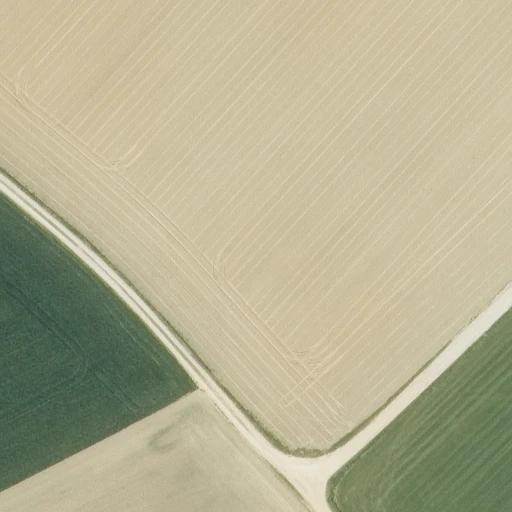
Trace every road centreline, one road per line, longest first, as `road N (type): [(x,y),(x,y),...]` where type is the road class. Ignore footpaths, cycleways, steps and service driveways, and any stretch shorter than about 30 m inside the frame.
road 1 (track): [(304,481),(0,181)]
road 2 (track): [(511,294),(359,444),(304,481)]
